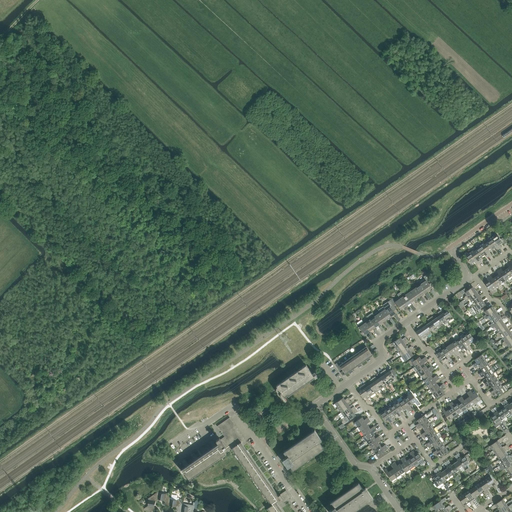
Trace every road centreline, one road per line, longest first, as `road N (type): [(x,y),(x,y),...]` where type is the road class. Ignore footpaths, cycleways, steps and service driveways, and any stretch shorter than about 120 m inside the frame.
road 1 (track): [(511,105),(0,462)]
road 2 (residential): [(306,511),(232,405)]
road 3 (residential): [(369,468),(354,465),(314,405),(346,383)]
